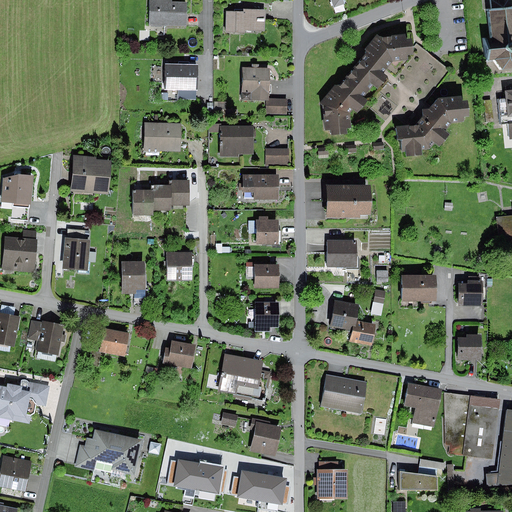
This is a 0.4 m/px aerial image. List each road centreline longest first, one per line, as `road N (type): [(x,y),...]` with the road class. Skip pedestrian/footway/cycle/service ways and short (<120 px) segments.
road 1 (residential): [(298,44),(299,351)]
road 2 (residential): [(299,351),(86,309)]
road 3 (residential): [(511,389),(299,351)]
road 4 (residential): [(86,309),(37,511)]
